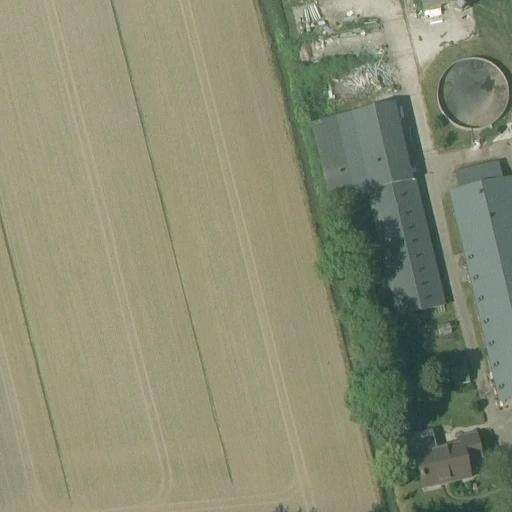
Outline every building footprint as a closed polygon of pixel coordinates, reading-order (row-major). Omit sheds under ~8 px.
[(471,2),(470,0),(419,0),(423,14),(471,2)] [(476,61),(472,61),(469,61),(465,62),(461,63),(458,64),(454,66),(451,68),(448,71),(446,73),(444,76),(442,80),(440,83),(439,87),(438,90),(438,94),(438,98),(438,102),(439,105),(440,109),(442,112),(444,115),(446,118),(448,121),(451,124),(454,126),(458,128),(461,129),(465,130),(469,131),(472,131),(476,131),(480,130),(484,129),(487,128),(490,126),(494,124),(496,121),(499,118),(501,115),(503,112),(505,109),(506,105),(507,102),(507,98),(507,94),(507,90),(506,87),(505,83),(503,80),(501,76),(499,73),(496,71),(494,68),(490,66),(487,64),(484,63),(480,62),(476,61)] [(413,182),(395,105),(311,125),(329,202),(367,193),(396,319),(445,308),(416,181),(413,182)] [(511,178),(502,180),(498,162),(454,173),(458,190),(448,193),(499,406),(511,402),(511,178)] [(351,256),(370,251),(362,216),(343,221),(351,256)] [(444,316),(404,325),(413,364),(453,355),(444,316)] [(451,373),(454,387),(470,383),(466,369),(451,373)] [(481,459),(476,435),(458,439),(460,445),(415,456),(423,490),(470,480),(466,462),(481,459)]
